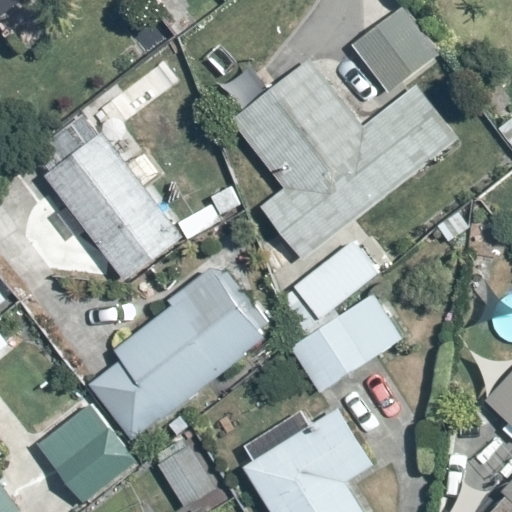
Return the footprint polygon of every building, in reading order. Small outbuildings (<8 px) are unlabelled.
[(0,0),(0,12),(9,5),(15,0),(0,0)] [(438,53),(401,4),(348,43),(385,92),(438,53)] [(373,122),(321,56),(239,120),(292,188),(267,207),(308,260),(466,137),(424,83),(373,122)] [(508,89),(481,109),(511,150),(511,65),(497,76),(508,89)] [(190,235),(154,188),(173,174),(155,151),(136,165),(112,133),(54,177),(132,280),(190,235)] [(383,270),(357,235),(289,285),(315,320),(383,270)] [(274,338),(218,268),(93,368),(148,438),(274,338)] [(402,338),(373,293),(291,347),(320,392),(402,338)] [(511,369),(485,395),(511,423),(511,369)] [(97,511),(146,477),(90,401),(35,441),(86,511),(97,511)] [(376,461),(343,406),(249,464),(277,511),(366,511),(346,479),(376,461)] [(219,486),(188,441),(157,461),(188,506),(219,486)] [(511,502),(511,511),(510,511),(511,511),(511,481),(501,492),(511,502)] [(0,492),(0,511),(11,511),(14,510),(0,492)]
